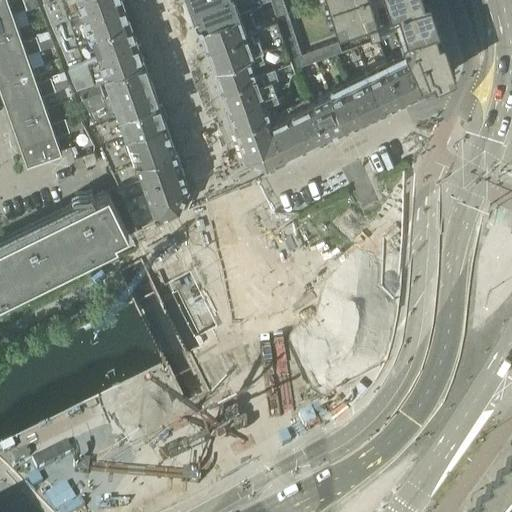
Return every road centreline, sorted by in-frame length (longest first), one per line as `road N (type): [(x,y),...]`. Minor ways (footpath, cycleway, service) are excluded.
road 1 (secondary): [(507,87),(473,182),(409,267),(277,373)]
road 2 (secondary): [(263,496),(296,439),(324,413),(380,381),(458,357),(511,317)]
road 3 (residential): [(454,106),(228,206)]
road 4 (tertiary): [(228,206),(157,0)]
road 5 (tertiary): [(277,373),(232,241),(228,206)]
road 6 (secondary): [(277,373),(188,472)]
